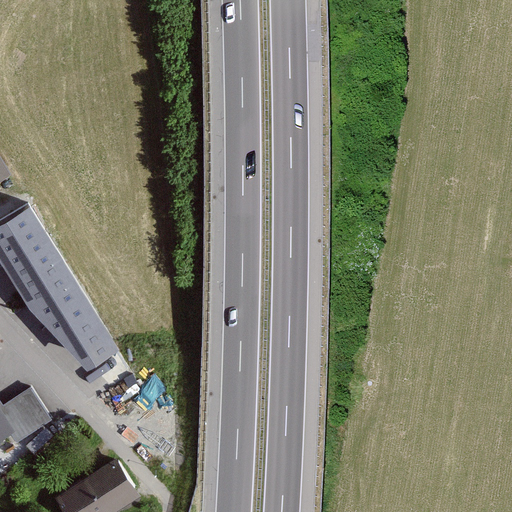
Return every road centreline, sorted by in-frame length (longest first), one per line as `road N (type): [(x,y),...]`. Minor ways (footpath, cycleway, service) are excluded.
road 1 (motorway): [(280,511),(290,253),(287,0)]
road 2 (motorway): [(239,0),(232,511)]
road 3 (residential): [(156,490),(0,323)]
